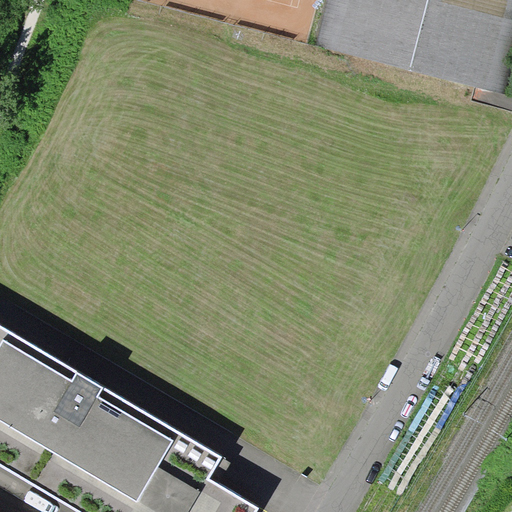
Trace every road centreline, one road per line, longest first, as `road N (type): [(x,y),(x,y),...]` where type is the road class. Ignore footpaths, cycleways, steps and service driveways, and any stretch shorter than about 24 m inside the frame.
road 1 (residential): [(333,511),(511,200)]
road 2 (unknown): [(336,506),(148,395),(127,392),(102,402)]
